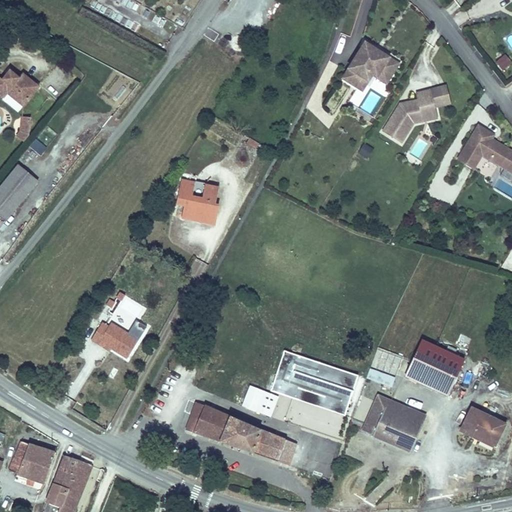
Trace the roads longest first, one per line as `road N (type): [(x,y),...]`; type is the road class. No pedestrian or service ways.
road 1 (unclassified): [(212,0),(0,280)]
road 2 (unknown): [(174,432),(195,397),(205,396),(323,444),(415,462),(356,511)]
road 3 (primary): [(0,387),(115,456),(243,511)]
road 4 (unknown): [(369,0),(312,110)]
